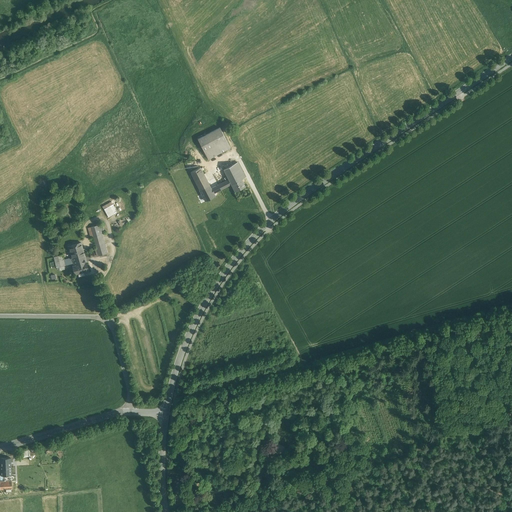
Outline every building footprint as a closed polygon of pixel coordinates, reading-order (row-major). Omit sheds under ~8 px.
[(220,127),(198,139),(208,159),(230,148),(220,127)] [(238,162),(224,169),(229,179),(211,188),(214,193),(231,184),(241,179),(245,177),(238,162)] [(211,188),(200,167),(190,172),(205,201),(215,196),(214,193),(211,188)] [(241,179),(231,184),(235,191),(245,186),(241,179)] [(111,201),(102,206),(108,217),(117,212),(111,201)] [(101,224),(91,227),(94,236),(101,234),(104,234),(101,224)] [(101,234),(94,236),(99,255),(106,253),(101,234)] [(81,242),(68,246),(72,257),(72,258),(72,257),(74,263),(74,265),(87,262),(85,256),(81,242)] [(62,254),(54,257),(57,268),(74,263),(72,257),(72,258),(72,257),(64,259),(62,254)] [(74,265),(72,266),(75,274),(89,271),(87,262),(74,265)] [(11,458),(0,458),(1,466),(11,466),(11,458)] [(11,466),(1,466),(1,475),(7,475),(7,481),(12,480),(11,466)] [(7,481),(0,481),(0,488),(0,489),(12,488),(12,480),(7,481)]
